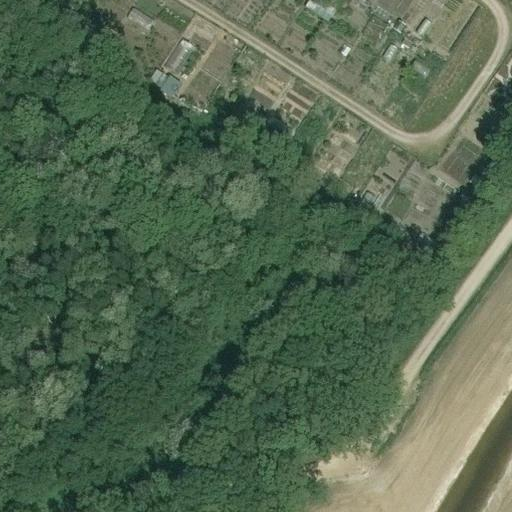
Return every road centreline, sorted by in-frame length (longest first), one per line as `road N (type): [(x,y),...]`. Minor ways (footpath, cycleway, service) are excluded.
road 1 (track): [(511,233),(344,460),(103,511)]
road 2 (track): [(487,0),(505,17),(508,39),(472,97),(425,141),(405,140),(185,0)]
